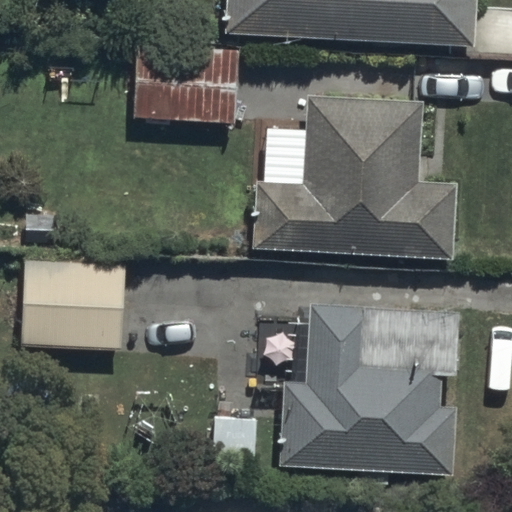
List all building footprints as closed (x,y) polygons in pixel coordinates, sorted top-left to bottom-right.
[(225,0),(224,22),(474,35),(475,0),(225,0)] [(134,38),(130,112),(236,117),(240,43),(134,38)] [(253,169),(249,235),(450,246),(454,175),(417,173),(422,94),(310,87),(307,142),(292,141),(290,171),(253,169)] [(21,254),(19,336),(119,339),(121,256),(21,254)] [(283,372),(277,454),(450,466),(455,398),(435,396),(438,364),(455,365),(459,303),(312,292),(306,374),(283,372)] [(0,511),(83,511),(85,482),(0,479),(0,511)]
